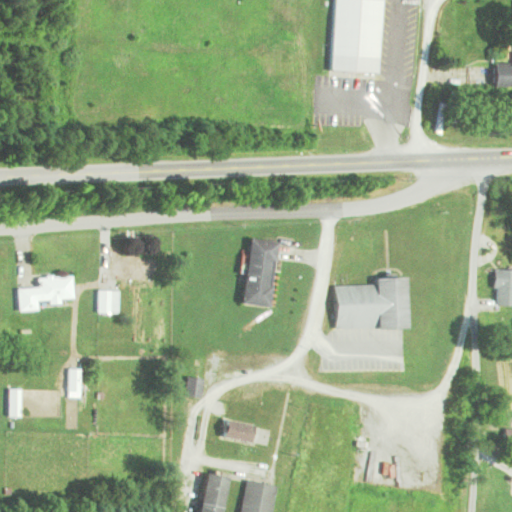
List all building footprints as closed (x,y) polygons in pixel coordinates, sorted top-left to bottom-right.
[(377,0),(330,0),(327,71),(374,73),(377,0)] [(511,52),(511,64),(491,64),(491,86),(511,86),(511,52)] [(246,239),(237,304),(266,308),(274,243),(246,239)] [(511,306),(511,270),(491,270),(491,306),(511,306)] [(35,288),(14,289),(15,312),(35,311),(34,305),(57,304),(57,300),(69,299),(69,276),(35,277),(35,288)] [(401,278),(371,278),(371,285),(331,286),(331,329),(401,329),(401,278)] [(115,313),(115,291),(99,291),(99,313),(115,313)] [(76,370),(65,370),(65,391),(76,391),(76,370)] [(198,378),(181,378),(181,396),(198,396),(198,378)] [(245,442),(249,426),(222,421),(219,437),(245,442)] [(194,511),(216,511),(222,478),(201,474),(194,511)] [(236,511),(266,511),(271,486),(242,481),(236,511)]
